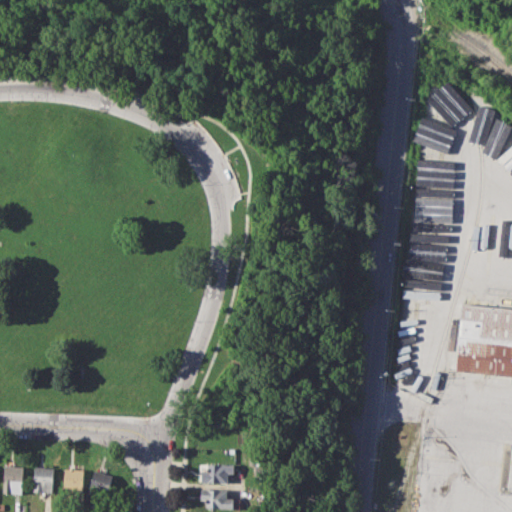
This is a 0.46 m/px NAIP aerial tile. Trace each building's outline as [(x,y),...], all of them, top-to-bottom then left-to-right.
[(463,115),(451,80),(444,83),(455,118),(463,115)] [(413,192),(452,194),(452,186),(413,184),(413,192)] [(452,198),(415,197),(414,220),(451,221),(452,198)] [(455,369),(511,374),(511,307),(462,302),(455,369)] [(201,481),(228,482),(229,472),(235,472),(235,464),(207,462),(207,469),(202,469),(201,481)] [(4,464),(23,465),(22,493),(3,492),(4,464)] [(35,466),(54,467),(52,492),(33,491),(35,466)] [(65,467),(84,468),(83,492),(64,491),(65,467)] [(94,469),(112,474),(105,498),(88,493),(94,469)] [(205,506),(234,507),(234,497),(228,497),(228,489),(201,487),(200,499),(206,499),(205,506)]
